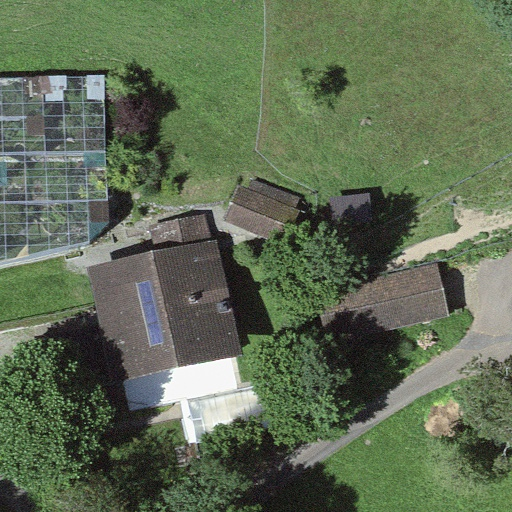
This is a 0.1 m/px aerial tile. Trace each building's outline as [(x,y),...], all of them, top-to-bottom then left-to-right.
[(0,268),(90,250),(108,230),(104,79),(0,81),(0,268)] [(301,213),(239,189),(224,227),(286,251),(301,213)] [(100,327),(115,393),(243,365),(216,246),(88,274),(100,327)] [(438,267),(315,294),(327,350),(450,323),(438,267)] [(115,393),(100,327),(35,341),(52,420),(118,406),(115,393)] [(195,436),(264,431),(261,391),(193,396),(195,436)]
